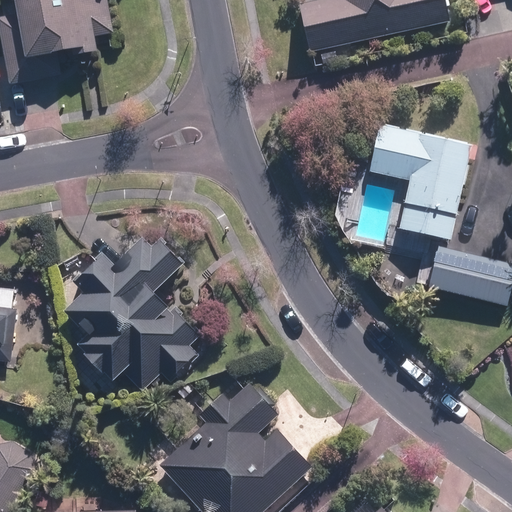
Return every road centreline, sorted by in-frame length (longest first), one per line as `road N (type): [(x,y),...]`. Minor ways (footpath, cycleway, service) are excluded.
road 1 (residential): [(237,122),(275,228),(320,307),(420,414),(511,480)]
road 2 (unknown): [(237,122),(300,89),(511,41)]
road 3 (residential): [(237,122),(0,172)]
road 4 (residential): [(211,0),(237,122)]
